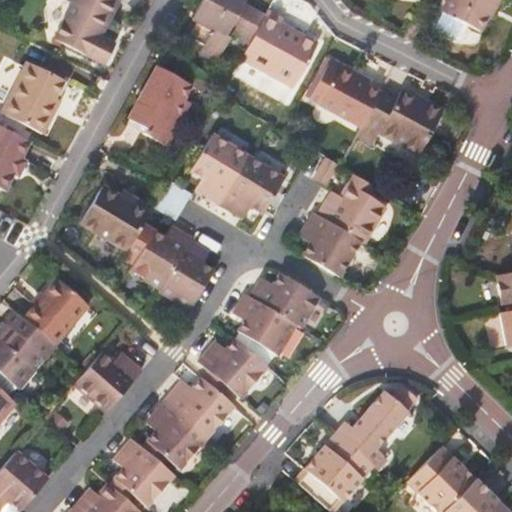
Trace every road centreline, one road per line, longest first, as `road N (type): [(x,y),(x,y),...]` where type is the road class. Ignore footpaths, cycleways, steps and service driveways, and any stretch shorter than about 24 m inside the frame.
road 1 (residential): [(32,511),(198,323),(233,262),(263,251)]
road 2 (residential): [(10,273),(38,235),(160,0)]
road 3 (residential): [(396,324),(323,375),(205,511)]
road 4 (residential): [(502,101),(396,324)]
road 5 (residential): [(320,0),(338,22),(502,101)]
road 6 (residential): [(396,324),(511,444)]
road 7 (residential): [(263,251),(396,324)]
